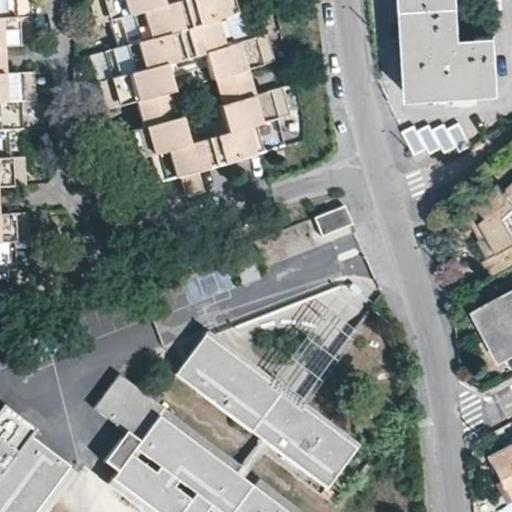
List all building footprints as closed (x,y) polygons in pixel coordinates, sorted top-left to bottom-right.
[(0,0),(0,272),(14,272),(13,244),(27,244),(25,214),(0,215),(0,188),(24,188),(22,158),(9,159),(8,132),(21,131),(19,103),(34,102),(32,74),(3,75),(1,49),(31,47),(30,19),(15,19),(14,0),(0,0)] [(105,111),(134,104),(140,130),(112,137),(120,165),(133,161),(140,188),(179,177),(185,197),(203,192),(197,172),(283,147),(276,121),(290,116),(281,89),(251,97),(244,71),(274,63),(265,35),(251,38),(244,12),(258,9),(255,0),(87,0),(94,27),(108,23),(116,49),(102,53),(109,80),(97,83),(105,111)] [(402,0),(406,50),(409,95),(499,89),(495,35),(461,38),(458,0),(402,0)] [(416,123),(403,129),(415,153),(428,146),(431,151),(443,146),(446,152),(458,146),(460,151),(472,144),(460,121),(448,128),(445,122),(433,129),(431,122),(419,129),(416,123)] [(483,260),(493,280),(511,269),(511,228),(505,216),(511,209),(511,181),(504,188),(499,181),(463,213),(476,228),(482,223),(487,233),(478,239),(481,245),(487,256),(488,257),(486,258),(485,258),(484,259),(483,260)] [(321,234),(351,225),(345,205),(315,214),(321,234)] [(246,244),(229,250),(242,284),(259,278),(246,244)] [(511,290),(474,311),(499,359),(511,351),(511,290)] [(354,445),(202,337),(178,371),(201,387),(194,396),(324,488),(354,445)] [(305,511),(116,375),(91,408),(233,511),(305,511)] [(1,417),(0,415),(0,511),(36,511),(71,465),(28,434),(41,425),(11,403),(1,417)] [(511,443),(492,454),(505,478),(511,491),(511,443)] [(206,511),(132,457),(112,484),(149,511),(206,511)] [(511,500),(511,491),(505,478),(499,482),(509,502),(511,500)]
